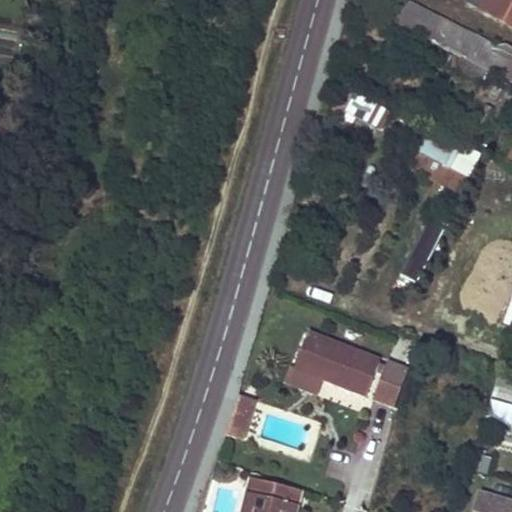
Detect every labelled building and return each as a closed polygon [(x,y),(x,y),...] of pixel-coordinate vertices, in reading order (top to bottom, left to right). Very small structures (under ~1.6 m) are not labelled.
[(443,20),(401,0),(399,0),(388,19),(431,42),(443,20)] [(483,0),(469,0),(468,3),(479,9),(483,0)] [(511,25),(511,0),(483,0),(479,9),(511,25)] [(495,47),(443,20),(431,42),(506,82),(507,80),(511,70),(511,66),(491,56),(495,47)] [(491,56),(511,66),(511,49),(506,46),(495,47),(491,56)] [(511,87),(506,84),(502,91),(511,96),(511,87)] [(344,114),(372,133),(385,113),(357,94),(344,114)] [(481,155),(431,128),(419,151),(470,177),(481,155)] [(437,160),(419,151),(410,169),(428,178),(437,160)] [(441,238),(429,232),(408,273),(419,278),(429,260),(430,260),(441,238)] [(408,273),(407,272),(397,296),(410,301),(419,278),(408,273)] [(309,332),(294,370),(323,381),(366,397),(381,360),(309,332)] [(394,408),(410,369),(388,361),(373,400),(394,408)] [(318,395),(323,381),(294,370),(290,369),(285,382),(318,395)] [(511,378),(499,374),(492,399),(511,404),(511,378)] [(240,396),(229,428),(246,433),(256,401),(240,396)] [(246,433),(229,428),(227,436),(243,441),(246,433)] [(255,480),(245,511),(297,511),(303,493),(255,480)] [(511,511),(511,503),(479,494),(473,511),(511,511)]
